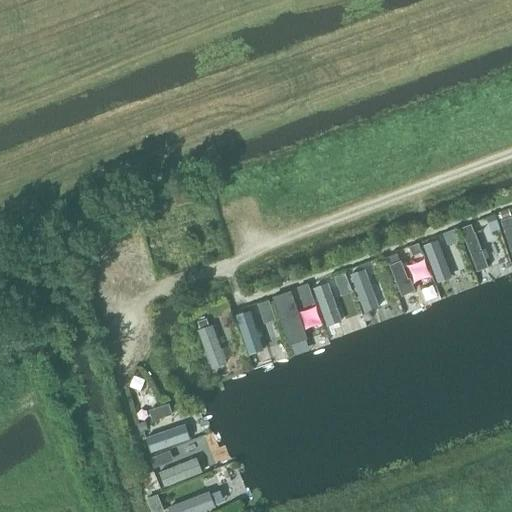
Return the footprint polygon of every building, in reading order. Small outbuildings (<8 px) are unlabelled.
[(191,183),(172,189),(177,205),(196,199),(191,183)] [(508,209),(499,213),(501,220),(511,217),(508,209)] [(495,215),(485,219),(489,228),(499,225),(495,215)] [(453,229),(445,233),(449,242),(457,238),(453,229)] [(418,244),(409,248),(412,257),(421,254),(418,244)] [(340,275),(334,283),(341,289),(347,281),(340,275)] [(322,278),(312,282),(315,289),(325,285),(322,278)] [(306,287),(295,291),(300,301),(310,297),(306,287)] [(265,302),(257,304),(260,315),(267,312),(266,309),(268,309),(265,302)] [(206,319),(197,323),(200,329),(209,326),(206,319)] [(168,403),(157,407),(161,417),(171,413),(168,403)] [(145,421),(136,425),(139,432),(148,429),(145,421)] [(160,455),(150,459),(154,469),(163,465),(160,455)] [(158,495),(146,499),(150,509),(161,506),(158,495)]
